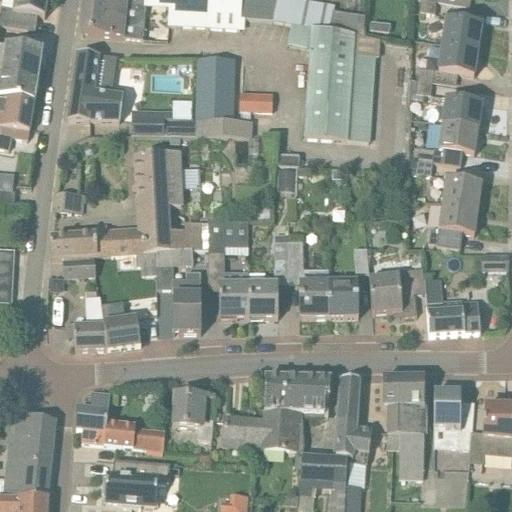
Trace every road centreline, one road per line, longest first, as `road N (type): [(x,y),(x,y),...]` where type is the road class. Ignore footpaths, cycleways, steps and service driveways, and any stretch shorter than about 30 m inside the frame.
road 1 (residential): [(65,377),(249,364),(511,361)]
road 2 (residential): [(24,373),(70,0)]
road 3 (residential): [(58,511),(65,377)]
